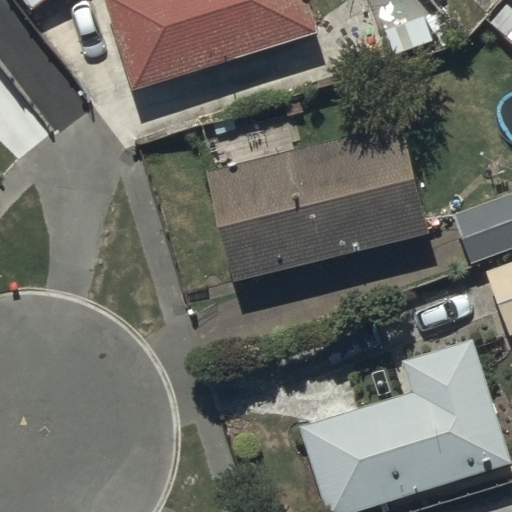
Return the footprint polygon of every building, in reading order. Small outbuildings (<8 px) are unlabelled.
[(19,0),(32,17),(54,0),(19,0)] [(117,0),(102,5),(132,100),(316,42),(302,0),(117,0)] [(400,136),(207,185),(235,294),(428,244),(400,136)] [(511,204),(454,225),(471,272),(511,257),(511,204)] [(511,269),(485,279),(509,346),(511,345),(511,269)] [(411,403),(299,439),(321,511),(394,511),(509,476),(469,348),(411,366),(412,371),(402,375),(411,403)]
